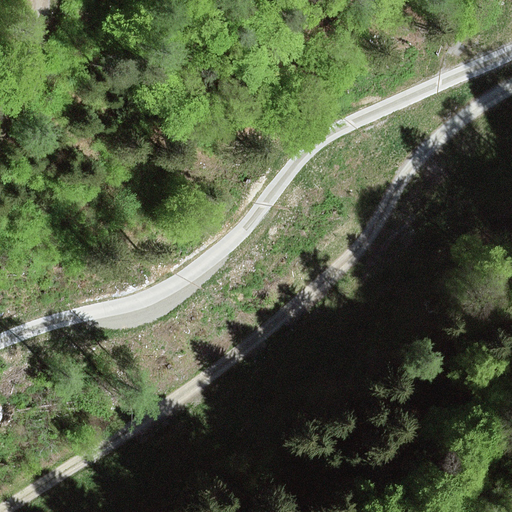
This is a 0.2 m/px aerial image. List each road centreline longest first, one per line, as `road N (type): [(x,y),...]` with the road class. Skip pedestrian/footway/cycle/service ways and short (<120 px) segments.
road 1 (track): [(511,58),(404,176),(362,243),(301,302),(193,386),(2,511)]
road 2 (track): [(511,13),(461,44),(407,97),(310,146),(266,218),(179,293),(136,319),(59,319),(0,340)]
